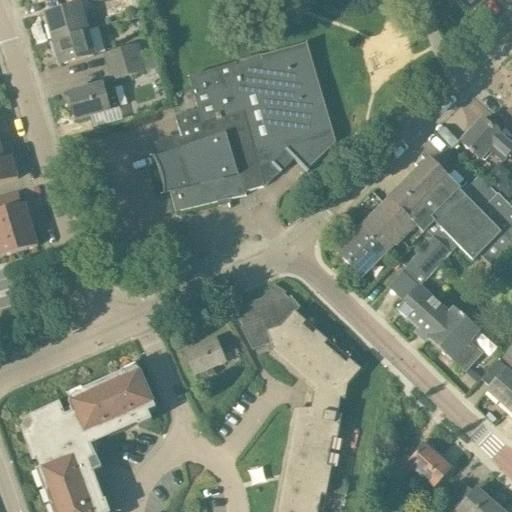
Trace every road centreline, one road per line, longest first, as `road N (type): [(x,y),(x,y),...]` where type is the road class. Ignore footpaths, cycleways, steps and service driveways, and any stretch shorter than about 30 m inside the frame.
road 1 (residential): [(99,334),(0,18)]
road 2 (residential): [(290,248),(511,30)]
road 3 (residential): [(511,461),(290,248)]
road 4 (residential): [(140,316),(290,248)]
